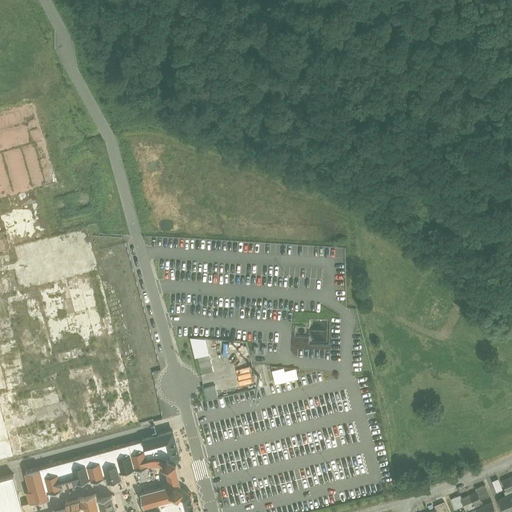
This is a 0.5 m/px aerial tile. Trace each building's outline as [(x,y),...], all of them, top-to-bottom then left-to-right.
[(216,371),(210,335),(195,337),(198,357),(201,356),(204,372),(216,371)] [(277,374),(278,382),(302,379),(300,366),(274,369),(274,365),(270,365),(271,374),(277,374)] [(219,385),(207,387),(209,398),(221,397),(219,385)] [(0,407),(0,458),(13,455),(0,407)] [(129,441),(136,467),(152,463),(154,463),(156,462),(158,462),(159,462),(161,463),(163,464),(166,466),(173,470),(176,462),(178,460),(179,461),(181,456),(174,429),(129,441)] [(122,472),(136,467),(129,441),(115,445),(122,472)] [(123,477),(122,472),(115,445),(99,449),(106,475),(107,480),(123,477)] [(92,479),(106,475),(99,449),(85,453),(91,477),(92,479)] [(78,481),(91,477),(85,453),(71,457),(78,481)] [(63,485),(78,481),(71,457),(57,461),(63,485)] [(63,485),(57,461),(25,469),(30,489),(27,489),(30,501),(51,496),(49,490),(63,487),(63,485)] [(173,470),(166,466),(170,484),(171,488),(175,481),(181,485),(176,462),(173,470)] [(0,511),(24,511),(23,504),(19,491),(14,473),(0,477),(0,511)] [(506,496),(499,499),(504,511),(508,511),(511,510),(511,481),(510,478),(503,481),(507,490),(505,493),(506,496)] [(141,492),(146,511),(188,511),(196,510),(191,493),(185,489),(186,487),(181,485),(175,481),(171,488),(170,484),(141,492)] [(496,511),(492,502),(484,505),(482,501),(481,501),(481,499),(490,495),(485,485),(476,488),(477,492),(469,495),(476,511),(496,511)] [(97,493),(82,497),(85,511),(111,511),(117,511),(113,494),(98,498),(97,493)] [(476,511),(469,495),(462,498),(460,495),(451,498),(455,509),(465,505),(466,508),(465,508),(467,511),(476,511)] [(66,501),(67,506),(68,511),(85,511),(82,497),(66,501)] [(447,511),(449,511),(444,501),(435,505),(436,508),(428,511),(447,511)]
